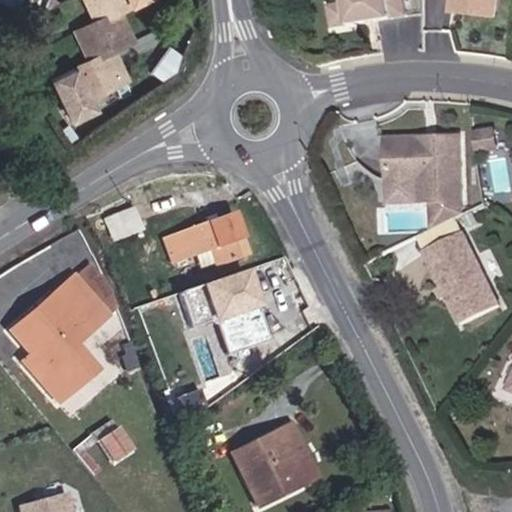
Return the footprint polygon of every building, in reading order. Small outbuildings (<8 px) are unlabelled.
[(89,0),(99,20),(110,15),(118,11),(138,1),(138,0),(137,1),(136,0),(89,0)] [(348,0),(350,5),(333,7),(337,29),(410,16),(406,0),(348,0)] [(454,0),(453,13),(496,18),(497,0),(454,0)] [(124,26),(118,11),(110,15),(117,29),(124,26)] [(117,29),(110,15),(99,20),(78,30),(93,59),(104,54),(112,50),(132,40),(131,39),(130,40),(124,26),(117,29)] [(118,65),(112,50),(104,54),(111,68),(118,65)] [(111,68),(104,54),(93,59),(50,80),(70,120),(92,109),(87,98),(126,79),(125,78),(124,79),(118,65),(111,68)] [(500,150),(496,130),(476,133),(479,153),(500,150)] [(464,201),(462,138),(444,139),(437,143),(429,143),(422,139),(390,140),(391,180),(423,179),(423,202),(443,201),(454,201),(464,201)] [(423,202),(423,179),(391,180),(392,203),(423,202)] [(455,220),(454,201),(443,201),(444,226),(455,220)] [(143,229),(133,205),(108,215),(118,239),(143,229)] [(246,254),(233,214),(163,240),(172,263),(195,255),(209,250),(213,263),(214,265),(246,254)] [(118,239),(108,215),(103,217),(113,240),(118,239)] [(502,307),(465,233),(426,252),(463,326),(502,307)] [(213,263),(209,250),(195,255),(200,268),(213,263)] [(116,308),(93,260),(72,278),(107,316),(116,308)] [(266,343),(242,274),(176,296),(187,331),(212,323),(224,358),(266,343)] [(55,401),(93,369),(72,346),(107,316),(72,278),(9,332),(29,355),(21,362),(55,401)] [(306,459),(290,426),(258,441),(261,448),(233,462),(256,507),(307,482),(297,463),(306,459)] [(119,434),(114,428),(96,443),(115,466),(122,460),(108,444),(119,434)] [(84,452),(94,444),(89,437),(72,451),(90,475),(98,469),(84,452)] [(233,462),(261,448),(258,441),(230,455),(233,462)] [(316,478),(306,459),(297,463),(307,482),(316,478)] [(68,511),(64,495),(17,508),(18,511),(68,511)]
